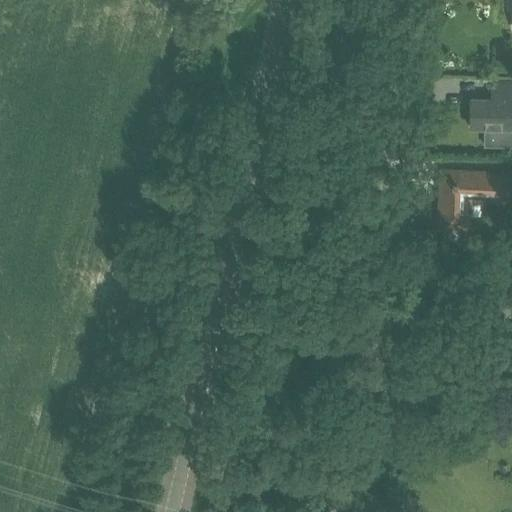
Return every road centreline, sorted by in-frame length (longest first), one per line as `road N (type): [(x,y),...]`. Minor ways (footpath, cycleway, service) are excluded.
road 1 (secondary): [(175,511),(290,0)]
road 2 (residential): [(364,407),(385,0)]
road 3 (residential): [(511,305),(429,387),(364,407)]
